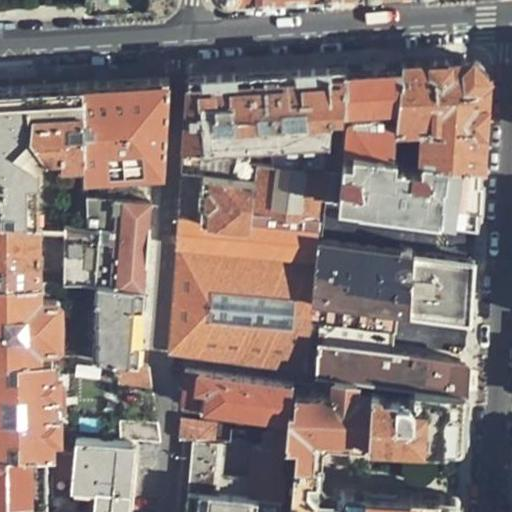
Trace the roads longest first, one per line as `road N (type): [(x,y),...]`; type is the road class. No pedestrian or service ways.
road 1 (residential): [(186,36),(176,62),(160,349),(170,432),(162,511)]
road 2 (residential): [(511,120),(491,511)]
road 3 (tertiary): [(186,36),(511,16)]
road 4 (tertiary): [(0,47),(186,36)]
road 5 (unknown): [(505,243),(338,222)]
